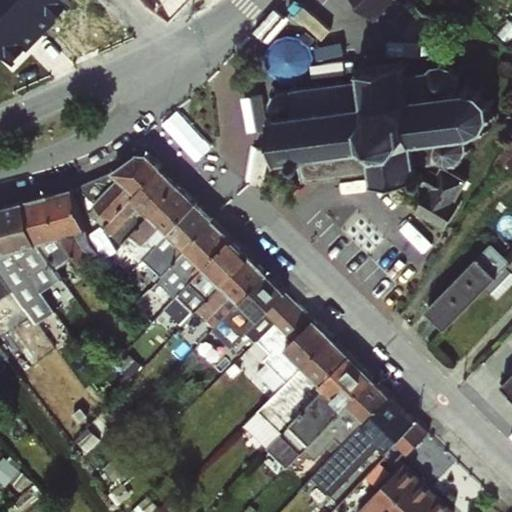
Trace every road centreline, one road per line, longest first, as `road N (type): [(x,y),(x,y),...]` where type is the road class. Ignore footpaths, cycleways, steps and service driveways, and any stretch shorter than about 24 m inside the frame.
road 1 (residential): [(154,81),(169,122),(267,229),(511,469)]
road 2 (residential): [(0,171),(112,129),(154,81)]
road 3 (residential): [(154,81),(52,97),(0,121)]
